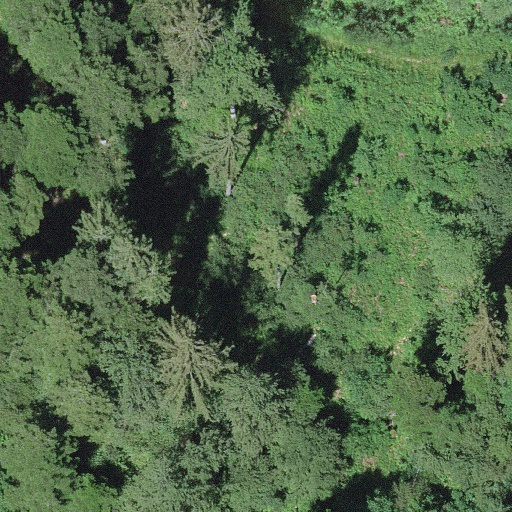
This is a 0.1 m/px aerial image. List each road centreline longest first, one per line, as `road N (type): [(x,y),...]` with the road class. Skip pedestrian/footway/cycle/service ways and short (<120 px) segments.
road 1 (track): [(241,0),(371,51),(468,63),(511,55)]
road 2 (track): [(511,479),(348,511)]
